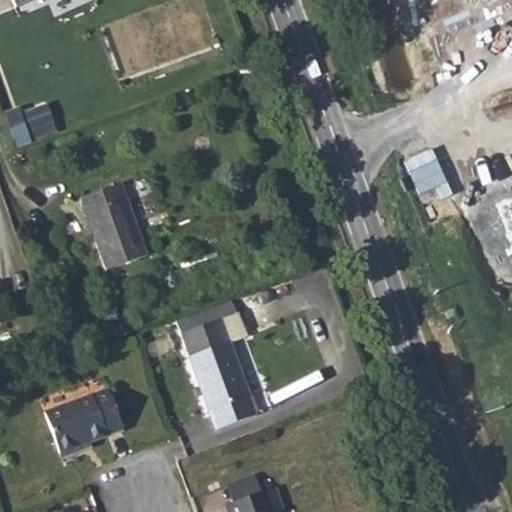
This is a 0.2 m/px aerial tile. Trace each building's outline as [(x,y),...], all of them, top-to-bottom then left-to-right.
[(20,115),(25,132),(52,123),(46,106),(20,115)] [(52,123),(25,132),(28,141),(55,132),(52,123)] [(146,256),(121,184),(79,199),(105,270),(146,256)] [(511,191),(495,198),(511,245),(511,191)] [(247,336),(232,300),(180,321),(215,431),(256,416),(232,342),(247,336)] [(448,307),(451,314),(457,312),(455,305),(448,307)] [(122,431),(107,390),(44,414),(59,454),(122,431)] [(226,487),(232,504),(260,494),(254,477),(226,487)] [(283,511),(275,489),(260,494),(232,504),(224,507),(225,511),(283,511)]
